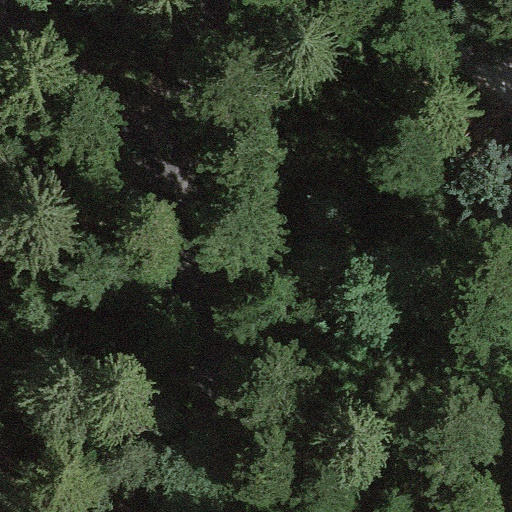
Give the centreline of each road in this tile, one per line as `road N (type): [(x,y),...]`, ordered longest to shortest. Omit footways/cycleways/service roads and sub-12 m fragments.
road 1 (unclassified): [(182,200),(226,439),(229,511)]
road 2 (unclassified): [(0,23),(104,110),(182,200)]
road 3 (unclassified): [(208,0),(190,75),(182,200)]
